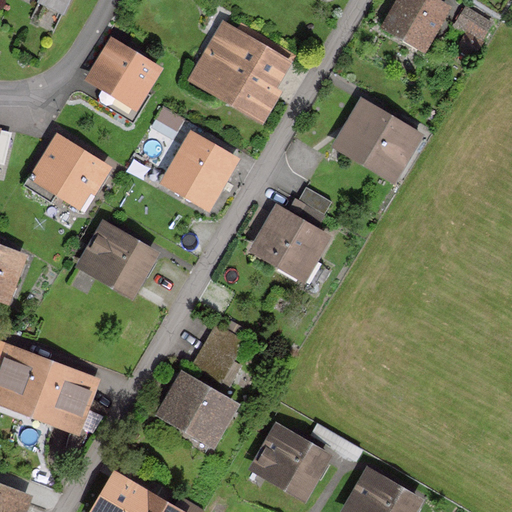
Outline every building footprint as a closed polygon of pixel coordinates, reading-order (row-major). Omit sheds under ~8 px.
[(45,0),(63,9),(61,14),(63,15),(69,0),(45,0)] [(402,0),(387,26),(406,37),(404,41),(420,50),(445,10),(427,0),(402,0)] [(465,9),(457,22),(483,38),(491,25),(465,9)] [(202,69),(223,81),(217,91),(231,91),(246,100),(243,104),(262,115),(274,95),(268,91),(288,57),(241,30),(236,39),(223,31),(202,69)] [(468,35),(459,49),(472,56),(480,43),(468,35)] [(113,44),(91,79),(107,89),(98,103),(133,125),(151,96),(143,91),(156,70),(113,44)] [(395,127),(365,108),(344,145),(391,173),(417,128),(400,118),(395,127)] [(0,134),(0,163),(3,164),(10,136),(0,134)] [(167,181),(186,192),(184,196),(204,208),(206,204),(208,204),(232,162),(192,139),(167,181)] [(32,174),(25,186),(38,195),(45,183),(75,202),(86,184),(93,189),(105,170),(58,141),(36,177),(32,174)] [(298,200),(324,215),(332,203),(306,187),(298,200)] [(290,215),(316,230),(324,216),(298,201),(290,215)] [(268,232),(259,249),(316,283),(324,268),(310,260),(323,239),(279,213),(277,217),(271,214),(266,223),(263,229),(268,232)] [(105,227),(83,266),(131,294),(153,255),(105,227)] [(0,295),(6,298),(21,259),(0,250),(0,295)] [(218,327),(195,367),(221,382),(244,342),(218,327)] [(0,379),(0,396),(13,401),(12,406),(54,422),(55,417),(74,425),(90,384),(10,354),(0,379)] [(183,377),(159,419),(178,430),(182,424),(213,441),(233,406),(183,377)] [(278,429),(255,468),(304,496),(326,458),(278,429)] [(370,473),(347,511),(412,511),(418,502),(370,473)] [(172,511),(116,479),(96,511),(172,511)] [(0,491),(0,511),(17,511),(22,500),(0,491)]
